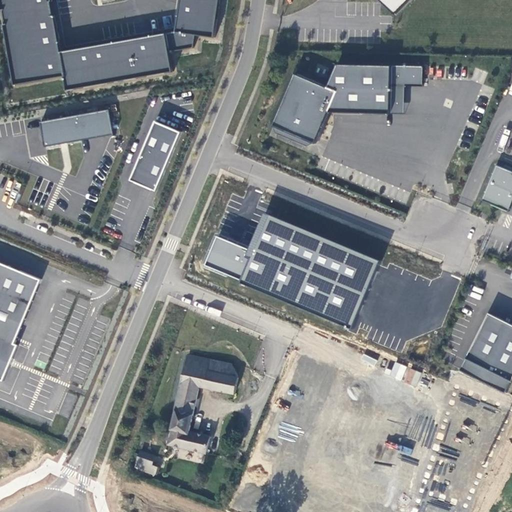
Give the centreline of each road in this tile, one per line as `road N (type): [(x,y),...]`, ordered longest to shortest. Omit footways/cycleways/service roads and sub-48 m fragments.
road 1 (tertiary): [(259,0),(248,61),(155,282)]
road 2 (tertiary): [(155,282),(64,503)]
road 3 (unknown): [(511,437),(291,430)]
road 4 (unclassified): [(155,282),(287,334),(273,373)]
